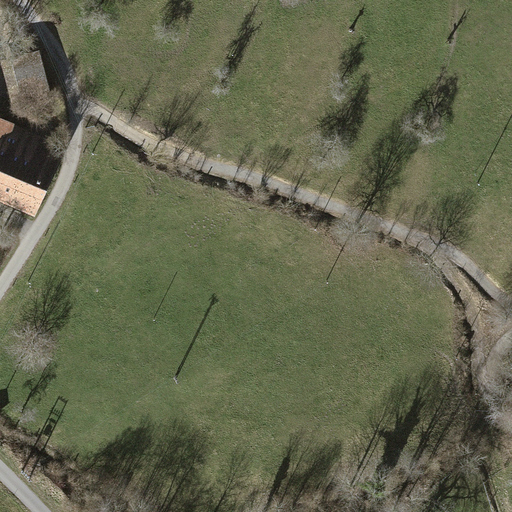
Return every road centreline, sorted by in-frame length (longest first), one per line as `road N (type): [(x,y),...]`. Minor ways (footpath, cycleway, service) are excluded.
road 1 (track): [(511,307),(462,258),(435,245),(219,171),(77,105)]
road 2 (residential): [(20,0),(67,73),(77,105),(75,142),(61,189),(0,288)]
road 3 (track): [(435,245),(468,297),(487,452),(503,511)]
